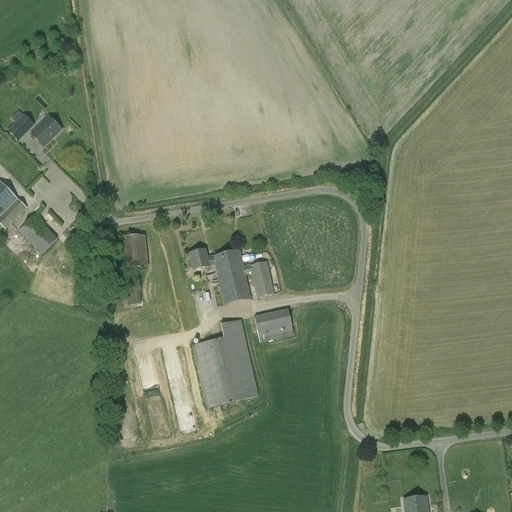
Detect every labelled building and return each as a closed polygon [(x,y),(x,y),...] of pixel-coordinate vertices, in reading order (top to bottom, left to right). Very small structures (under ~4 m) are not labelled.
[(24,116),(8,132),(18,142),(33,126),(24,116)] [(49,118),(31,136),(44,148),(61,131),(49,118)] [(0,225),(5,231),(26,210),(0,183),(0,225)] [(34,217),(18,233),(41,257),(57,240),(34,217)] [(144,235),(123,236),(124,266),(145,265),(144,235)] [(205,252),(190,255),(194,272),(209,268),(209,267),(207,258),(206,258),(205,252)] [(213,257),(207,258),(209,267),(215,266),(224,307),(250,301),(245,276),(251,275),(257,299),(273,295),(266,263),(243,269),(239,252),(213,258),(213,257)] [(128,279),(130,305),(141,305),(140,278),(128,279)] [(288,310),(254,318),(260,345),(294,337),(288,310)] [(224,339),(192,346),(205,409),(258,398),(241,321),(221,326),(224,339)] [(404,511),(428,511),(426,498),(403,501),(404,511)]
